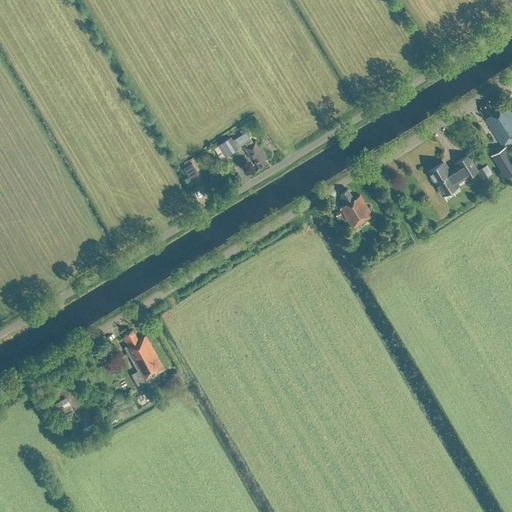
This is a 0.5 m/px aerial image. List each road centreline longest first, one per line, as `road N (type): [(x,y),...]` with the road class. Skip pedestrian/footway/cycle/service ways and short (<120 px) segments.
road 1 (unclassified): [(0,392),(511,77)]
road 2 (unclassified): [(0,334),(511,22)]
